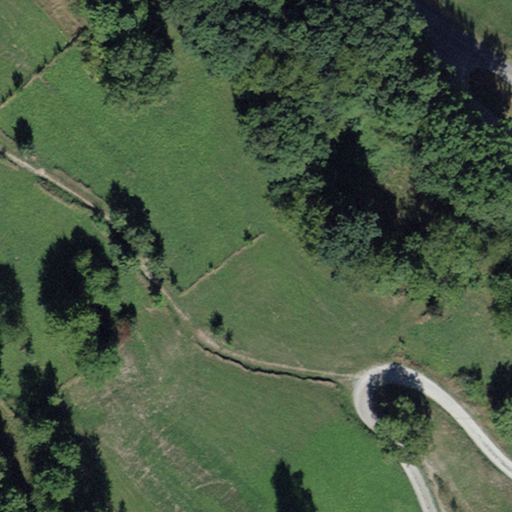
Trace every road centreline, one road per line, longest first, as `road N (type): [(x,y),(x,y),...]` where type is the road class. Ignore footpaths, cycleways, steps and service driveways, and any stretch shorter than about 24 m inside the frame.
road 1 (track): [(511,472),(421,385),(379,370),(365,376),(360,397),(368,420),(398,450),(425,511)]
road 2 (unclassified): [(511,78),(401,0)]
road 3 (track): [(449,38),(442,49),(451,72),(511,141)]
